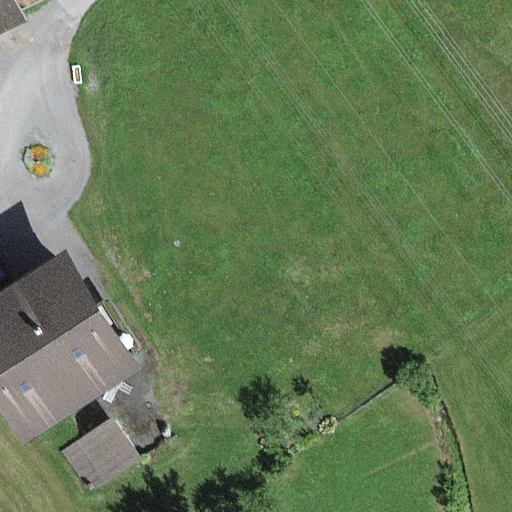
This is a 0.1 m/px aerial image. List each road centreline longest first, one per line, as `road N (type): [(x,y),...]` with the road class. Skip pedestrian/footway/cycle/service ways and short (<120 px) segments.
road 1 (track): [(1,190),(30,206),(47,203),(72,180),(75,163),(60,133),(45,125),(11,130),(0,141)]
road 2 (track): [(70,0),(44,35),(29,80),(28,124)]
